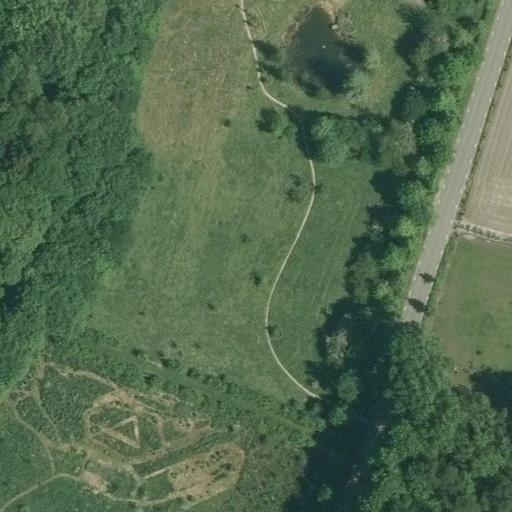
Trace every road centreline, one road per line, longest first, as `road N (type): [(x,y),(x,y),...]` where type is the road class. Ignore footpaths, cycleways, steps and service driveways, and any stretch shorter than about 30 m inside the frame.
road 1 (unclassified): [(382,418),(511,0)]
road 2 (track): [(368,456),(0,310)]
road 3 (unclassified): [(511,443),(382,418)]
